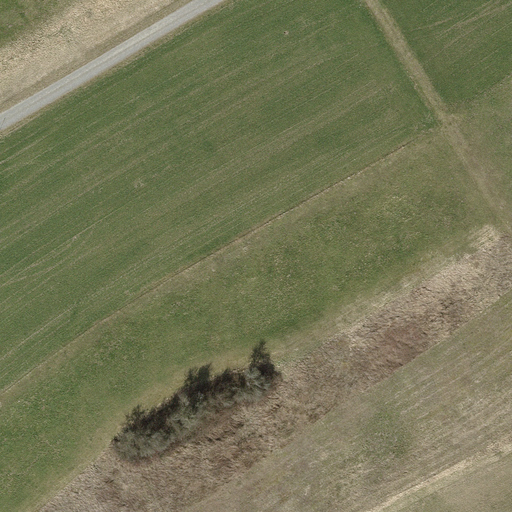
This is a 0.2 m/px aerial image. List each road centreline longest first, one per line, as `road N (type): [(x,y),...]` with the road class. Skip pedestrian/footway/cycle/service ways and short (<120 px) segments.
road 1 (track): [(511,234),(367,0)]
road 2 (track): [(0,124),(216,0)]
